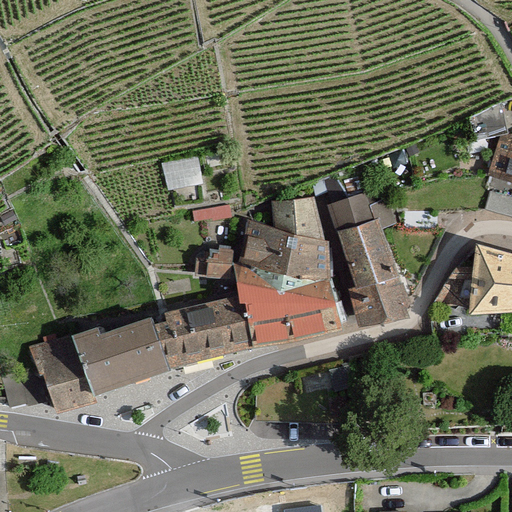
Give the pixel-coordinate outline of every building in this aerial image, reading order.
[(511,132),(501,134),(490,176),(511,182),(511,132)] [(200,180),(196,157),(163,163),(167,186),(200,180)] [(370,214),(363,195),(331,205),(338,225),(370,214)] [(316,229),(315,198),(273,199),(273,229),(316,229)] [(377,220),(340,231),(354,280),(391,269),(377,220)] [(322,272),(328,240),(249,225),(243,257),(322,272)] [(511,306),(511,254),(475,244),(475,265),(459,267),(441,302),(473,303),(472,309),(511,306)] [(230,274),(230,254),(194,254),(195,274),(230,274)] [(258,264),(237,268),(253,339),(335,321),(325,276),(263,289),(258,264)] [(404,310),(394,275),(351,289),(361,323),(404,310)] [(234,295),(163,316),(178,363),(248,342),(234,295)] [(79,330),(100,389),(174,365),(157,313),(106,330),(103,323),(79,330)] [(32,346),(42,374),(49,371),(63,411),(99,398),(75,331),(32,346)]
